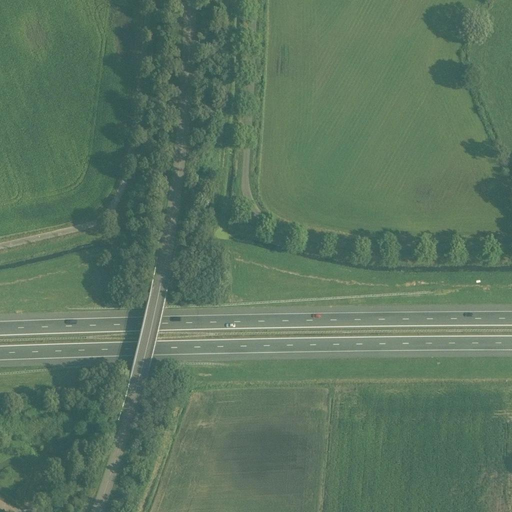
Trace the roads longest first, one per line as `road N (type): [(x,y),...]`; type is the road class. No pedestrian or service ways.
road 1 (tertiary): [(97,511),(121,450),(160,283),(189,0)]
road 2 (motorway): [(511,320),(0,329)]
road 3 (motorway): [(0,353),(511,345)]
road 4 (unclassified): [(252,0),(245,189),(261,219),(349,245),(511,247)]
road 5 (unclassified): [(148,0),(120,200),(80,229),(0,246)]
